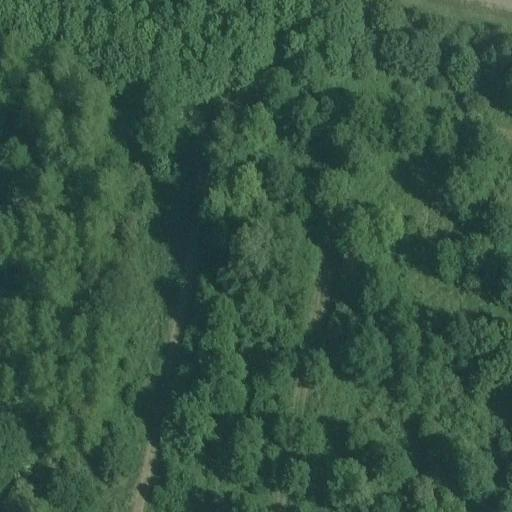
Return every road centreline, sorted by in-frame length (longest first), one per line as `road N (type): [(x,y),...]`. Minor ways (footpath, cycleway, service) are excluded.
road 1 (track): [(309,0),(288,66),(230,97),(145,511)]
road 2 (track): [(288,66),(306,95),(333,106),(511,140)]
road 3 (track): [(0,58),(230,97)]
